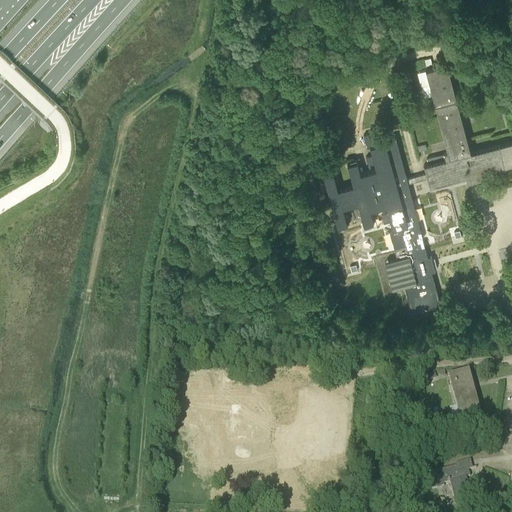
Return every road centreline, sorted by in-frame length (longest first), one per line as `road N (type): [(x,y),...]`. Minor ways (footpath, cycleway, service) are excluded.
road 1 (trunk): [(0,139),(123,0)]
road 2 (motorway): [(0,102),(93,0)]
